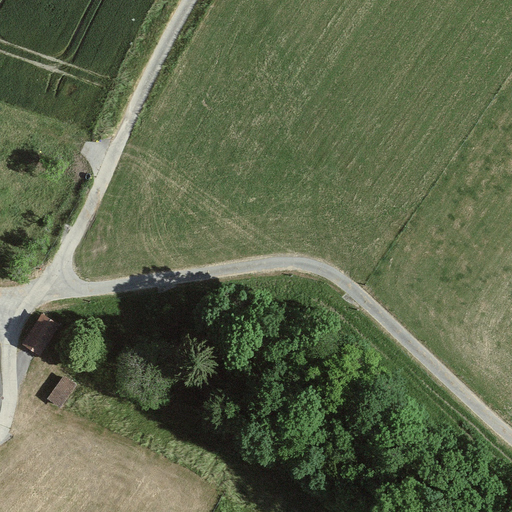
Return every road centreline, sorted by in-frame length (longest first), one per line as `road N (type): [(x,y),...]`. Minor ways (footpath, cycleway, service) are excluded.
road 1 (track): [(50,285),(280,261),(342,279),(511,429)]
road 2 (track): [(5,308),(50,285),(186,0)]
